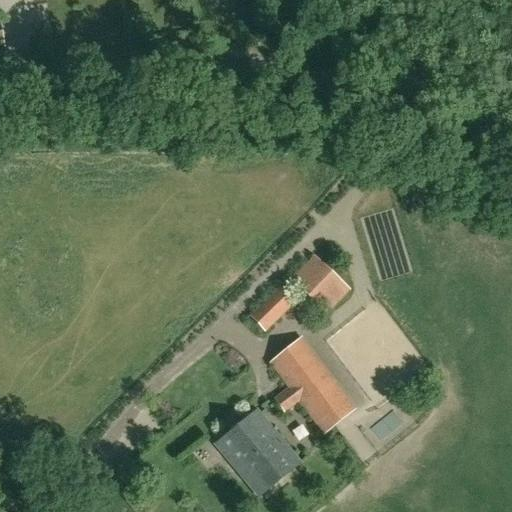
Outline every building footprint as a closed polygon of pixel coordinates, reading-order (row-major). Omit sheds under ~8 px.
[(225,132),(214,133),(215,147),(225,147),(225,132)] [(346,289),(314,258),(291,281),(324,312),(346,289)] [(250,318),(264,332),(293,304),(279,290),(250,318)] [(274,401),(284,413),(299,402),(323,435),(354,410),(301,340),(270,365),(289,389),(274,401)] [(257,413),(216,446),(258,497),(299,464),(257,413)] [(402,413),(379,431),(390,444),(413,426),(402,413)]
